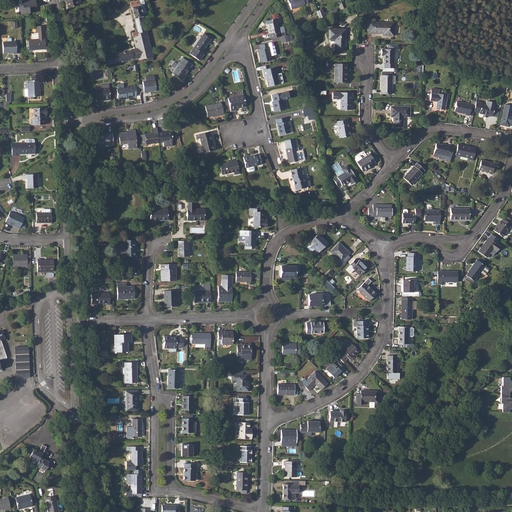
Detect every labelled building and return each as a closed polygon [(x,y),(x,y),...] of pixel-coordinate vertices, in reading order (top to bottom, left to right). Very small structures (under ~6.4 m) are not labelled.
[(35,0),(18,0),(19,14),(30,14),(29,7),(36,7),(35,0)] [(136,48),(131,49),(112,54),(114,64),(134,60),(138,59),(139,60),(153,57),(142,16),(142,15),(141,8),(139,0),(138,0),(134,0),(130,1),(137,32),(132,33),(136,48)] [(306,0),(287,0),(291,9),(308,3),(306,0)] [(322,9),(317,11),(319,18),(325,16),(322,9)] [(276,18),(265,21),(268,34),(269,34),(270,39),(280,36),(282,36),(285,35),(283,26),(278,27),(276,18)] [(373,21),(368,21),(368,33),(386,34),(386,36),(393,36),(393,22),(373,22),(373,21)] [(31,40),(28,40),(29,51),(45,49),(45,39),(44,39),(43,25),(35,26),(35,33),(31,33),(31,40)] [(345,29),(336,29),(329,29),(329,39),(330,39),(330,41),(335,41),(335,50),(345,50),(345,44),(345,29)] [(203,34),(189,54),(199,61),(204,54),(201,52),(210,39),(203,34)] [(282,36),(280,36),(282,43),(289,41),(287,35),(286,35),(285,35),(282,36)] [(16,41),(2,42),(3,53),(13,53),(13,54),(17,54),(16,41)] [(268,43),(259,45),(260,49),(257,49),(260,63),(272,60),(271,56),(275,55),(275,54),(274,47),(272,46),(269,47),(268,43)] [(381,49),(381,55),(384,55),(383,68),(394,68),(394,64),(393,64),(393,49),(381,49)] [(178,65),(172,74),(181,80),(192,65),(182,58),(177,64),(178,65)] [(335,64),(335,82),(346,83),(347,64),(335,64)] [(276,74),(278,74),(276,67),(262,70),(263,77),(265,77),(266,80),(265,80),(267,87),(279,84),(277,79),(276,74)] [(143,82),(142,82),(144,92),(156,91),(155,81),(154,76),(147,77),(146,78),(146,82),(143,82)] [(391,94),(391,85),(391,76),(381,76),(381,93),(391,94)] [(31,81),(28,81),(28,97),(40,96),(39,80),(36,80),(36,77),(31,77),(31,81)] [(95,93),(91,93),(92,101),(96,100),(96,102),(100,101),(100,100),(110,99),(108,84),(107,83),(106,83),(104,83),(103,84),(102,85),(99,86),(99,89),(95,90),(95,93)] [(116,89),(117,98),(127,97),(127,98),(133,98),(133,97),(136,96),(135,86),(131,87),(116,89)] [(430,93),(429,101),(436,102),(435,109),(445,110),(447,95),(438,94),(439,91),(434,90),(434,94),(430,93)] [(287,92),(271,95),(273,101),(271,102),(274,112),(285,110),(282,100),(289,99),(287,92)] [(351,93),(332,93),(332,99),(340,99),(340,109),(352,110),(352,105),(351,104),(351,93)] [(243,95),(228,98),(231,112),(236,111),(235,109),(245,107),(243,95)] [(469,116),(469,115),(471,105),(456,101),(454,111),(465,114),(464,115),(469,116)] [(481,104),(479,113),(493,116),(495,107),(494,107),(495,103),(487,101),(486,105),(481,104)] [(221,103),(205,106),(207,117),(212,116),(213,117),(223,115),(221,103)] [(500,125),(506,126),(507,122),(509,123),(509,124),(510,124),(511,124),(511,115),(511,113),(511,105),(505,104),(503,112),(500,125)] [(302,110),(305,121),(315,118),(312,107),(302,110)] [(410,107),(390,107),(390,117),(393,117),(393,127),(403,127),(403,117),(409,117),(410,107)] [(34,119),(31,119),(31,125),(44,125),(44,115),(47,115),(47,108),(44,108),(33,108),(34,119)] [(285,117),(275,120),(279,135),(289,133),(287,122),(286,122),(285,117)] [(347,120),(337,121),(338,125),(337,125),(339,138),(350,136),(348,123),(347,120)] [(171,131),(158,133),(159,143),(163,142),(164,142),(165,148),(173,147),(171,131)] [(103,134),(96,135),(97,146),(109,145),(109,143),(113,143),(112,132),(103,133),(103,134)] [(128,132),(127,133),(119,134),(120,145),(127,144),(128,150),(136,148),(135,132),(128,133),(128,132)] [(209,132),(195,135),(196,139),(200,139),(203,153),(213,151),(209,132)] [(140,135),(139,135),(140,146),(141,146),(146,145),(145,144),(159,143),(158,133),(153,134),(145,134),(144,135),(140,135)] [(26,143),(12,144),(12,156),(16,156),(16,154),(35,154),(35,143),(34,143),(34,140),(33,139),(27,139),(26,140),(26,143)] [(295,140),(283,143),(288,163),(303,160),(301,151),(298,151),(295,140)] [(436,144),(434,154),(439,155),(438,158),(438,159),(446,161),(446,160),(450,161),(452,149),(453,148),(449,147),(449,145),(445,145),(445,146),(436,144)] [(457,144),(455,155),(468,158),(467,159),(472,161),(475,148),(457,144)] [(355,160),(357,162),(363,172),(373,166),(372,164),(375,162),(370,154),(362,159),(360,157),(358,156),(356,158),(355,160)] [(255,155),(243,157),(246,168),(247,171),(249,172),(252,171),(254,170),(253,166),(258,166),(258,165),(261,164),(259,155),(256,155),(255,155)] [(231,162),(219,165),(221,175),(233,172),(234,175),(239,174),(236,160),(231,162)] [(481,160),(478,169),(492,173),(493,169),(497,170),(499,163),(495,162),(494,163),(481,160)] [(337,163),(331,167),(337,177),(333,180),(337,186),(341,184),(342,186),(349,181),(351,185),(357,181),(355,177),(350,169),(349,169),(347,165),(341,169),(337,163)] [(416,163),(403,178),(410,185),(424,170),(416,163)] [(292,179),(294,186),(296,186),(297,190),(305,188),(303,177),(302,177),(300,168),(289,170),(291,179),(292,179)] [(37,174),(25,174),(25,179),(27,179),(27,188),(38,188),(37,174)] [(187,209),(186,221),(204,221),(204,209),(194,209),(194,202),(187,202),(187,209)] [(368,208),(368,216),(391,217),(391,205),(373,204),(372,208),(368,208)] [(160,210),(150,210),(150,221),(168,220),(167,207),(160,207),(160,210)] [(250,207),(250,214),(253,215),(253,227),(266,227),(266,220),(264,220),(264,212),(259,212),(259,209),(250,207)] [(469,208),(450,208),(450,219),(469,220),(469,208)] [(36,212),(36,213),(36,221),(36,223),(51,222),(51,212),(50,212),(50,209),(41,209),(41,212),(36,212)] [(415,219),(420,219),(420,210),(414,210),(414,213),(402,213),(402,223),(410,223),(410,224),(415,224),(415,219)] [(440,210),(424,210),(424,221),(434,221),(434,224),(439,224),(440,210)] [(10,211),(5,222),(19,228),(24,218),(10,211)] [(493,230),(502,237),(506,239),(511,231),(511,226),(510,225),(510,224),(503,219),(500,221),(493,230)] [(255,231),(239,231),(239,236),(240,236),(240,240),(245,240),(244,246),(254,246),(255,239),(253,239),(253,235),(255,235),(255,231)] [(313,243),(310,246),(313,249),(312,250),(317,254),(327,243),(317,234),(310,241),(313,243)] [(486,257),(492,249),(494,247),(497,250),(500,246),(488,238),(486,240),(478,251),(486,257)] [(135,240),(124,240),(124,257),(135,256),(135,240)] [(188,241),(178,241),(178,257),(189,257),(188,241)] [(347,255),(345,252),(347,251),(339,243),(330,252),(340,262),(347,255)] [(406,256),(406,271),(417,271),(417,257),(417,253),(407,253),(407,256),(406,256)] [(27,266),(27,256),(27,254),(12,255),(13,267),(27,266)] [(41,259),(37,259),(37,272),(53,271),(53,260),(41,260),(41,259)] [(355,259),(349,264),(352,267),(351,268),(359,275),(367,267),(359,260),(358,261),(355,259)] [(466,275),(468,277),(473,281),(476,278),(480,273),(485,266),(476,259),(467,271),(468,272),(466,275)] [(172,264),(160,264),(160,270),(162,270),(162,281),(176,281),(175,264),(172,264)] [(280,266),(280,277),(290,278),(295,278),(295,271),(295,266),(280,266)] [(437,275),(437,284),(441,284),(442,282),(457,282),(457,271),(437,271),(437,275)] [(235,272),(235,282),(245,282),(245,283),(250,283),(250,279),(258,279),(258,272),(235,272)] [(232,280),(222,279),(222,286),(218,286),(218,301),(231,301),(232,280)] [(403,279),(402,292),(413,292),(413,280),(403,279)] [(126,283),(116,283),(117,299),(134,299),(133,287),(126,287),(126,283)] [(364,283),(357,289),(360,292),(359,292),(369,301),(376,293),(367,285),(366,285),(364,283)] [(202,290),(194,290),(194,303),(210,302),(210,284),(202,284),(202,290)] [(164,302),(162,302),(162,307),(176,307),(175,291),(164,291),(164,302)] [(109,293),(96,293),(96,304),(105,303),(105,305),(109,304),(109,293)] [(321,294),(308,294),(308,306),(322,306),(321,294)] [(412,301),(401,301),(401,319),(411,319),(412,301)] [(366,320),(354,321),(354,326),(356,325),(357,338),(368,337),(368,325),(367,325),(366,320)] [(310,323),(306,323),(306,334),(310,334),(310,333),(323,333),(323,322),(310,322),(310,323)] [(398,326),(398,344),(407,344),(408,336),(412,336),(413,335),(413,329),(412,328),(408,328),(408,327),(398,326)] [(232,332),(217,332),(218,346),(221,346),(222,344),(232,344),(232,332)] [(191,344),(195,344),(205,344),(205,347),(205,348),(210,348),(210,334),(206,334),(206,333),(191,333),(191,344)] [(130,334),(114,335),(114,352),(127,352),(127,342),(131,342),(130,334)] [(164,337),(163,347),(176,348),(176,347),(183,347),(183,338),(177,338),(176,337),(164,337)] [(350,342),(337,356),(343,363),(348,358),(350,360),(353,357),(352,356),(358,350),(350,342)] [(282,354),(299,354),(299,343),(282,343),(282,354)] [(251,344),(236,344),(236,355),(240,355),(240,360),(251,360),(251,355),(251,344)] [(16,346),(15,377),(30,377),(30,346),(16,346)] [(386,359),(387,379),(400,379),(400,373),(397,373),(397,359),(396,359),(396,355),(387,355),(387,359),(386,359)] [(136,362),(125,362),(125,383),(137,382),(136,374),(135,374),(135,366),(136,366),(136,362)] [(333,362),(325,370),(333,378),(337,374),(338,375),(344,368),(338,362),(335,365),(333,362)] [(168,369),(167,388),(178,388),(179,370),(168,369)] [(304,378),(301,381),(302,384),(306,388),(308,390),(315,384),(320,389),(326,383),(314,371),(306,380),(304,378)] [(243,375),(231,375),(231,379),(236,379),(236,391),(248,391),(248,385),(246,385),(246,381),(246,375),(243,375)] [(509,377),(502,377),(502,386),(501,386),(501,395),(500,403),(502,403),(502,412),(508,412),(508,408),(511,407),(511,398),(509,398),(509,391),(511,390),(511,380),(509,381),(509,377)] [(277,384),(277,395),(294,395),(294,384),(277,384)] [(136,390),(125,391),(125,411),(137,410),(137,404),(136,404),(136,390)] [(355,393),(355,402),(360,402),(361,401),(374,401),(374,406),(377,405),(378,401),(381,402),(381,395),(379,395),(379,391),(375,391),(360,391),(360,393),(355,393)] [(182,396),(182,410),(192,410),(193,396),(182,396)] [(247,398),(235,398),(235,402),(237,402),(237,414),(248,415),(248,402),(247,402),(247,398)] [(329,412),(329,421),(333,421),(337,421),(345,422),(345,412),(345,410),(340,410),(340,412),(329,412)] [(192,419),(182,418),(182,433),(195,433),(195,422),(192,422),(192,419)] [(127,428),(126,437),(128,438),(132,438),(132,436),(141,436),(141,419),(132,419),(132,428),(127,428)] [(319,422),(307,421),(307,422),(304,422),(302,424),(300,424),(299,436),(309,436),(311,435),(311,432),(319,432),(319,422)] [(251,433),(249,433),(249,428),(249,422),(235,422),(235,426),(239,426),(239,438),(251,439),(251,433)] [(281,446),(288,446),(288,442),(296,442),(296,430),(281,430),(281,442),(281,446)] [(182,444),(181,456),(192,456),(192,444),(182,444)] [(38,462),(36,466),(46,471),(47,467),(51,469),(55,462),(51,460),(49,462),(45,460),(48,453),(44,451),(46,447),(42,445),(40,448),(39,451),(34,449),(29,458),(38,462)] [(240,446),(240,462),(251,462),(251,450),(250,450),(250,446),(240,446)] [(140,447),(127,447),(127,450),(131,451),(131,461),(127,461),(126,462),(126,468),(135,468),(135,465),(141,465),(141,450),(140,450),(140,447)] [(283,461),(283,465),(284,465),(284,477),(296,477),(296,461),(283,461)] [(184,464),(183,480),(195,480),(195,464),(184,464)] [(236,472),(236,490),(246,490),(246,472),(236,472)] [(125,490),(125,494),(128,495),(130,495),(130,493),(141,494),(141,474),(127,474),(127,481),(128,484),(130,484),(131,488),(127,488),(125,490)] [(282,499),(291,499),(291,493),(295,493),(298,493),(298,485),(291,485),(291,484),(283,484),(282,499)] [(30,494),(15,497),(18,509),(32,506),(30,494)] [(59,511),(55,495),(44,498),(47,511),(59,511)] [(2,498),(0,498),(0,509),(2,509),(2,511),(10,509),(7,496),(2,497),(2,498)]
